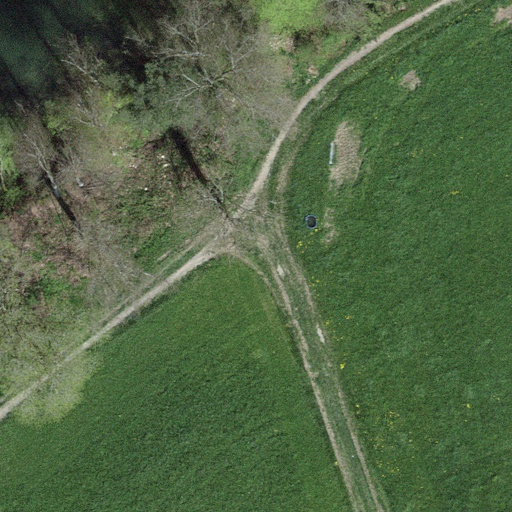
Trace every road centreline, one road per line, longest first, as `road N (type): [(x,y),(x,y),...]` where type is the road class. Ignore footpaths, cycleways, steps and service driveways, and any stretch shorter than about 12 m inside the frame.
road 1 (track): [(373,511),(249,193)]
road 2 (track): [(0,419),(249,193)]
road 3 (track): [(249,193),(291,123),(378,42),(461,0)]
